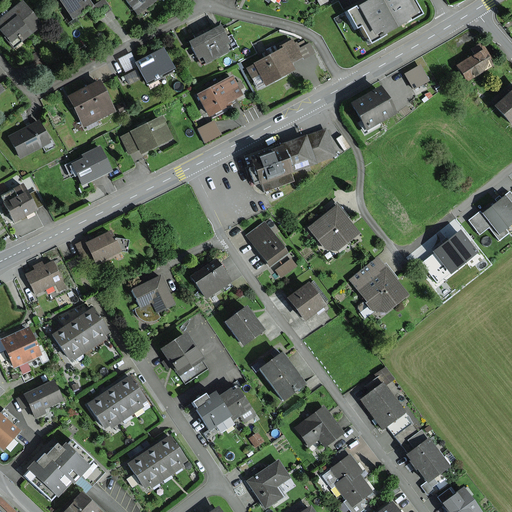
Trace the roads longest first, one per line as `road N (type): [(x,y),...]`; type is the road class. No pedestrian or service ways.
road 1 (residential): [(422,511),(270,308),(188,169)]
road 2 (tertiary): [(0,261),(188,169)]
road 3 (residential): [(47,89),(208,7)]
road 4 (tertiary): [(188,169),(343,87)]
road 5 (residential): [(343,87),(313,37),(208,7)]
road 6 (residential): [(218,483),(136,359)]
road 7 (tertiary): [(343,87),(451,25)]
